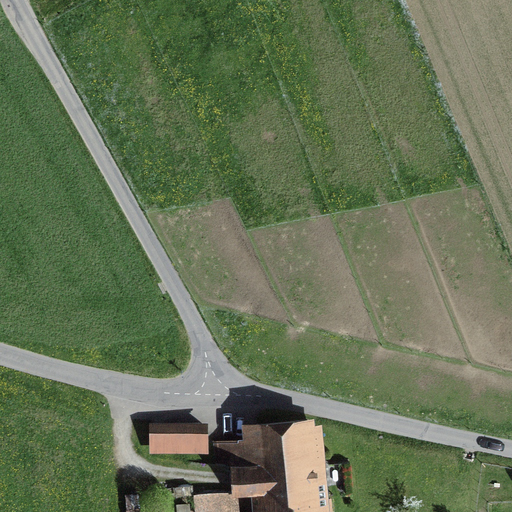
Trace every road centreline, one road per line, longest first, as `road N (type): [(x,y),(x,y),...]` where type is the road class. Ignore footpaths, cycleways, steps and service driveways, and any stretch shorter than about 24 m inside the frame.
road 1 (unclassified): [(17,0),(181,298),(216,386)]
road 2 (unclassified): [(216,386),(511,449)]
road 3 (unclassified): [(0,354),(129,388),(216,386)]
